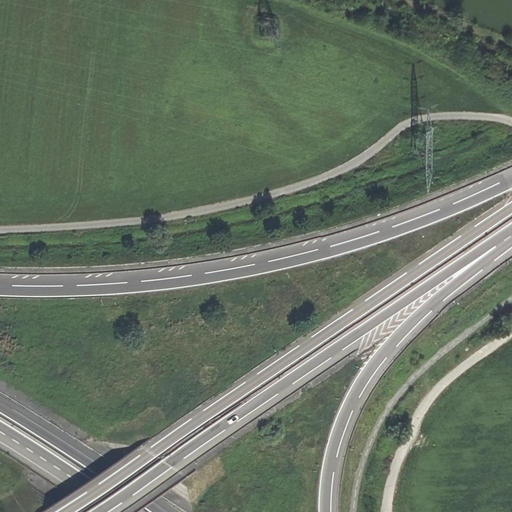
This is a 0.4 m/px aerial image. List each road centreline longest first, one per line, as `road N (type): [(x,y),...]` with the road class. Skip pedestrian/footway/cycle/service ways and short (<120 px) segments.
road 1 (trunk): [(511,208),(63,511)]
road 2 (trunk): [(511,179),(336,248),(250,268),(96,290),(0,291)]
road 3 (trunk): [(98,511),(511,233)]
road 4 (trunk): [(327,511),(335,446),(369,374),(511,233)]
road 5 (track): [(511,327),(462,365),(418,416),(398,468),(395,511)]
road 6 (trunk): [(155,511),(0,407)]
road 7 (trunk): [(0,426),(130,511)]
